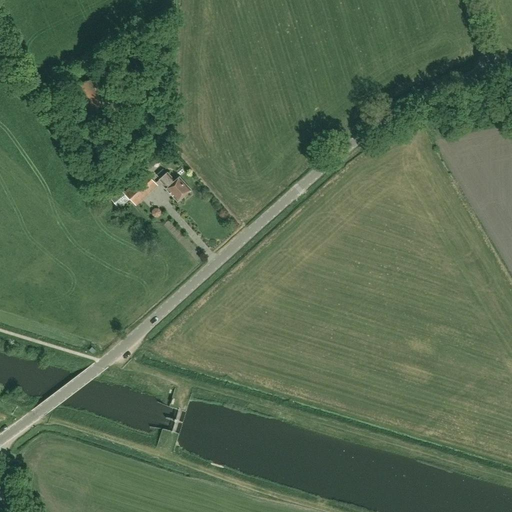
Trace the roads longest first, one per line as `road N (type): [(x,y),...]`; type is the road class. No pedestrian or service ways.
road 1 (unclassified): [(0,440),(105,363),(363,134),(492,69)]
road 2 (track): [(336,511),(0,405)]
